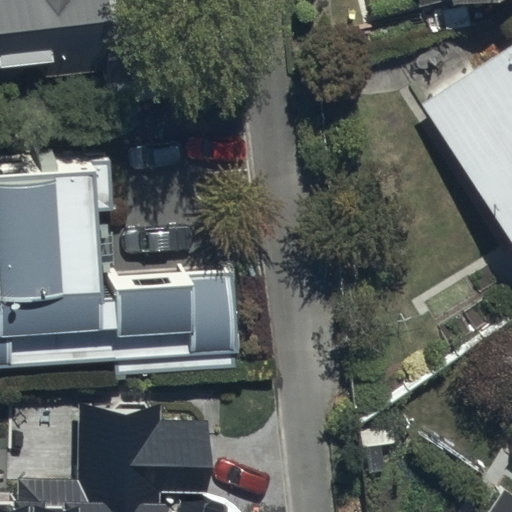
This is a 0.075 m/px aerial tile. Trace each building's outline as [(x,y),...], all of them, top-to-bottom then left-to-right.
[(0,0),(0,67),(95,59),(98,92),(201,82),(194,1),(131,7),(130,0),(0,0)] [(511,68),(425,125),(511,255),(511,68)] [(79,134),(0,137),(0,345),(105,342),(106,357),(225,353),(224,331),(229,331),(226,254),(173,257),(173,248),(107,251),(106,220),(85,221),(84,192),(105,191),(103,138),(79,139),(79,134)] [(240,387),(206,388),(206,471),(241,471),(240,387)] [(151,405),(82,404),(82,490),(0,490),(0,511),(152,511),(154,480),(196,481),(197,421),(151,420),(151,405)] [(511,511),(511,494),(499,486),(481,511),(511,511)]
